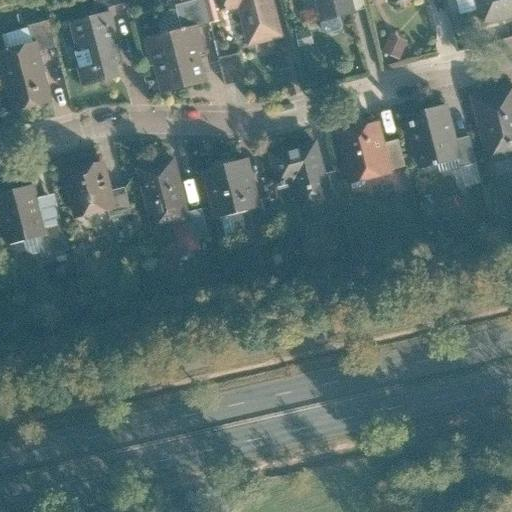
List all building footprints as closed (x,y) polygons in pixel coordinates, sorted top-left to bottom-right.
[(95,0),(98,10),(109,8),(108,4),(125,1),(125,0),(95,0)] [(183,0),(176,2),(182,26),(199,22),(200,25),(210,22),(204,0),(183,0)] [(275,0),(218,0),(221,9),(239,5),(249,44),(285,35),(275,0)] [(340,14),(356,10),(353,0),(316,0),(324,30),(328,32),(341,28),(343,24),(340,14)] [(511,0),(476,0),(483,25),(511,16),(511,0)] [(98,10),(69,17),(76,49),(75,49),(79,66),(78,66),(81,83),(120,73),(116,58),(121,57),(117,41),(120,40),(112,8),(109,8),(98,10)] [(28,23),(33,39),(37,38),(39,48),(55,45),(49,17),(28,23)] [(200,25),(199,22),(182,26),(144,36),(151,63),(154,62),(161,89),(207,77),(201,50),(206,49),(200,25)] [(0,54),(15,109),(52,100),(39,48),(37,38),(33,39),(0,47),(0,54)] [(246,78),(240,51),(220,55),(226,83),(246,78)] [(511,82),(471,92),(489,163),(511,155),(511,82)] [(449,101),(406,112),(420,167),(440,163),(439,160),(458,156),(463,155),(458,137),(449,101)] [(381,118),(337,129),(352,182),(394,169),(387,140),(381,118)] [(470,134),(458,137),(463,155),(458,156),(461,165),(477,161),(470,134)] [(318,137),(269,150),(277,182),(292,179),(300,210),(335,201),(334,198),(327,171),(318,137)] [(400,137),(387,140),(394,169),(407,166),(400,137)] [(175,155),(137,164),(153,230),(189,220),(192,220),(190,209),(175,155)] [(249,155),(205,166),(218,215),(249,207),(262,204),(261,198),(249,155)] [(105,159),(62,169),(75,217),(108,208),(117,206),(112,188),(105,159)] [(336,169),(327,171),(334,198),(343,195),(336,169)] [(35,182),(0,191),(0,214),(8,242),(36,234),(48,231),(46,225),(35,182)] [(125,185),(112,188),(117,206),(108,208),(111,218),(132,212),(125,185)] [(271,195),(261,198),(262,204),(249,207),(255,229),(278,223),(271,195)] [(202,207),(190,209),(192,220),(189,220),(193,237),(209,233),(202,207)] [(62,221),(46,225),(48,231),(36,234),(41,255),(69,248),(62,221)]
